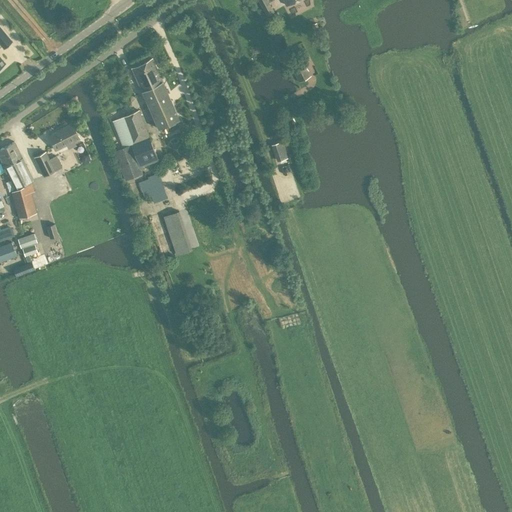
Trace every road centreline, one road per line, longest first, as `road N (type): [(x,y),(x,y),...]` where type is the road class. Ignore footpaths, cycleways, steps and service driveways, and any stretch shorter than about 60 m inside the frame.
road 1 (track): [(288,511),(200,261)]
road 2 (unclassified): [(0,129),(182,0)]
road 3 (tertiary): [(132,0),(0,94)]
